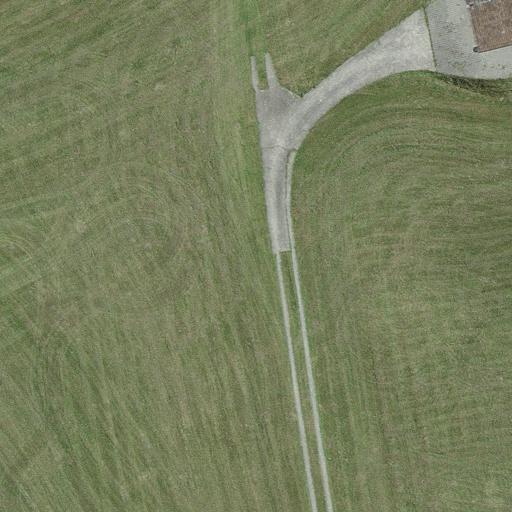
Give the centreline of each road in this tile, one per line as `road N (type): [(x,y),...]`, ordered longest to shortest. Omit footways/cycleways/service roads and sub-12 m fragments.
road 1 (track): [(328,511),(274,136)]
road 2 (track): [(274,136),(444,15)]
road 3 (track): [(274,136),(247,0)]
